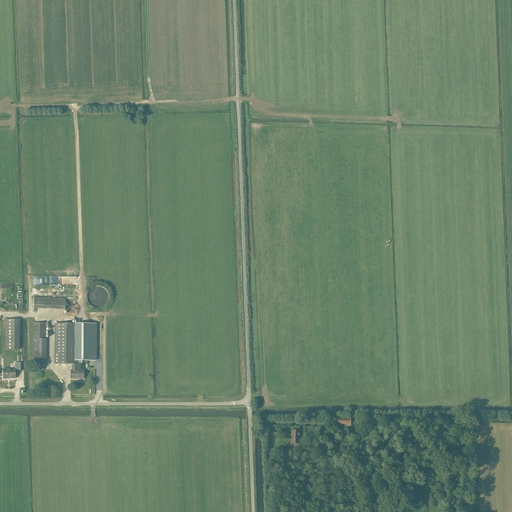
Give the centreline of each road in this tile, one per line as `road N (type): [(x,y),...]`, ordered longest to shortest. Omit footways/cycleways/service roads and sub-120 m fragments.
road 1 (unclassified): [(248,402),(234,0)]
road 2 (unclassified): [(0,403),(248,402)]
